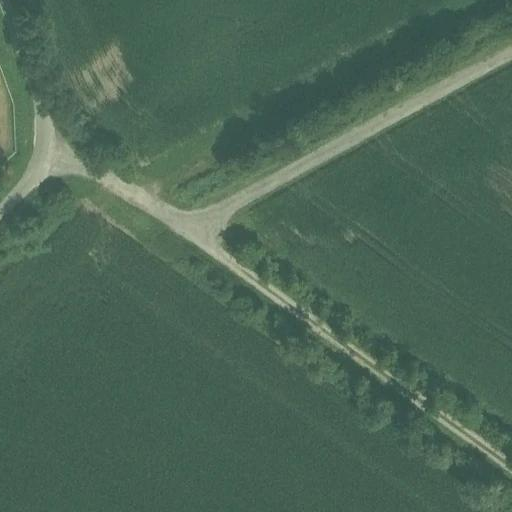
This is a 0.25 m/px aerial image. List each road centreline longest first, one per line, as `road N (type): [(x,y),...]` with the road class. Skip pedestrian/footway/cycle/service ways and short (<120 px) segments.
road 1 (track): [(39,165),(70,141),(198,231),(511,60)]
road 2 (track): [(198,231),(511,463)]
road 3 (unclassified): [(2,0),(45,122),(39,165),(0,211)]
